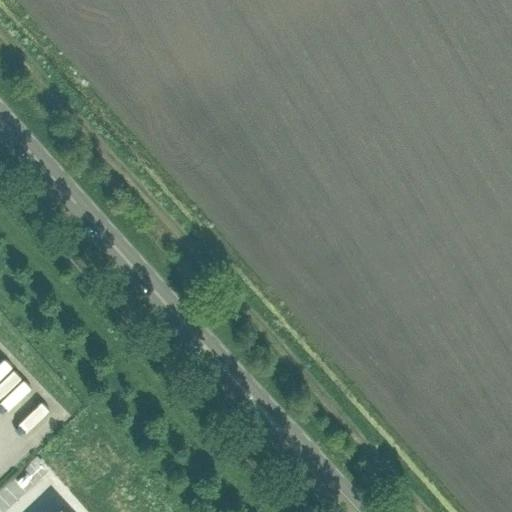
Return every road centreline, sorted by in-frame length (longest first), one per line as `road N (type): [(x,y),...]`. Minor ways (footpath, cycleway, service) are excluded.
road 1 (track): [(424,511),(0,35)]
road 2 (primary): [(355,511),(0,120)]
